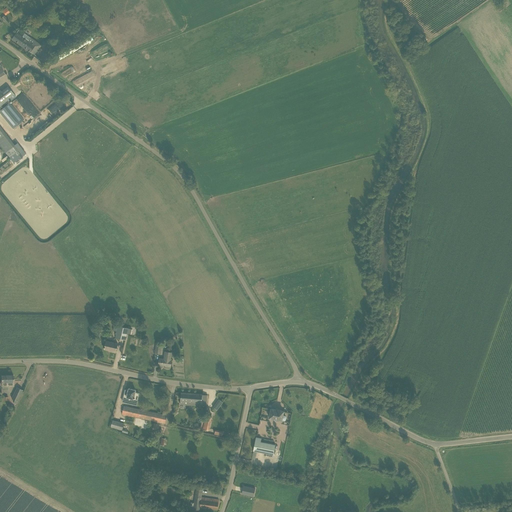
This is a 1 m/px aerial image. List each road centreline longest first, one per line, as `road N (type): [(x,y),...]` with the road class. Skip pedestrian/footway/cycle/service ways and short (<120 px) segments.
road 1 (unclassified): [(297,380),(176,169),(0,40)]
road 2 (unclassified): [(250,387),(198,386),(63,358),(0,359)]
road 3 (unclassified): [(511,436),(426,442),(297,380)]
road 4 (unclassified): [(222,511),(250,387)]
